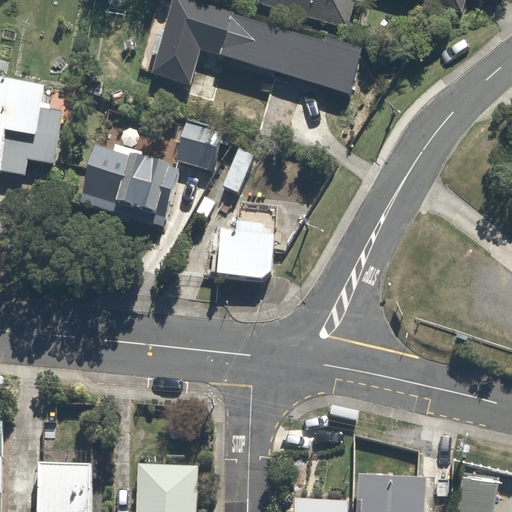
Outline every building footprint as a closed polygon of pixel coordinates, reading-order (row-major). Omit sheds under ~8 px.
[(263,0),(260,9),(354,36),(364,0),(263,0)] [(471,0),(408,0),(466,17),(471,0)] [(223,62),(277,79),(290,38),(181,3),(155,82),(194,94),(203,67),(220,72),(223,62)] [(347,97),(359,52),(307,39),(296,84),(347,97)] [(25,164),(51,168),(59,114),(41,112),(44,90),(0,83),(0,182),(22,185),(25,164)] [(230,147),(191,132),(178,166),(218,180),(230,147)] [(181,174),(101,151),(83,212),(163,235),(181,174)] [(267,285),(272,216),(224,212),(218,281),(267,285)] [(491,511),(503,479),(469,468),(454,511),(491,511)] [(99,511),(102,472),(48,469),(45,511),(99,511)] [(347,511),(286,508),(285,511),(416,511),(417,495),(419,473),(349,470),(347,511)] [(203,511),(206,477),(144,474),(141,511),(203,511)]
